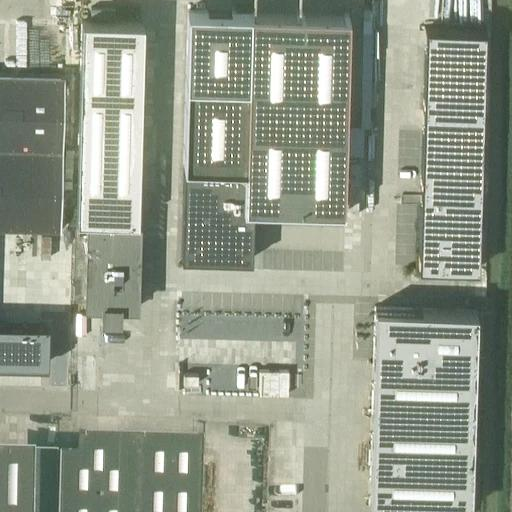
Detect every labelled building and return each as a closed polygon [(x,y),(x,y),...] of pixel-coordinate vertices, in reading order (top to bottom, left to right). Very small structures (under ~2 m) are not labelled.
[(189,10),(181,259),(252,261),(254,207),(291,208),(342,209),(346,14),(296,13),(189,10)] [(82,19),(76,223),(88,223),(86,304),(100,304),(100,315),(119,315),(119,305),(134,305),(135,224),(137,224),(143,21),(82,19)] [(420,264),(480,266),(486,26),(426,24),(420,264)] [(0,226),(39,228),(58,228),(62,75),(0,73),(0,226)] [(375,303),(373,353),(471,356),(472,306),(375,303)] [(0,362),(47,364),(48,324),(0,322),(0,362)] [(373,353),(371,403),(469,406),(471,356),(373,353)] [(367,403),(363,503),(466,506),(469,406),(371,403),(367,403)] [(78,442),(77,442),(76,463),(59,463),(60,458),(58,458),(56,511),(198,511),(200,447),(138,445),(138,443),(137,443),(137,445),(78,444),(78,442)] [(0,511),(55,511),(56,457),(0,455),(0,511)]
